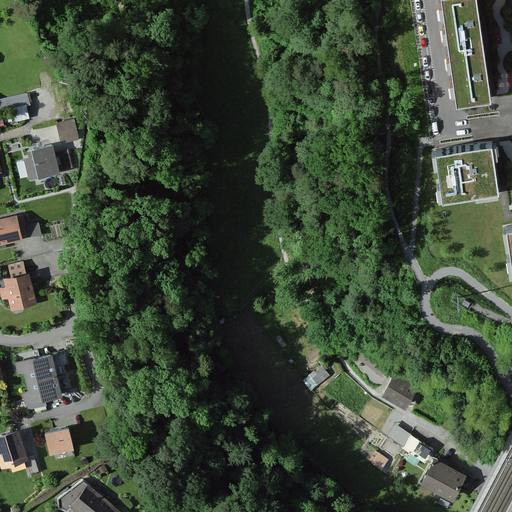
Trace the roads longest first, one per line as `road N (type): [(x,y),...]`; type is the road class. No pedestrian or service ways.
road 1 (residential): [(75,326),(94,390),(86,406),(26,420)]
road 2 (residential): [(27,252),(67,246),(75,326)]
